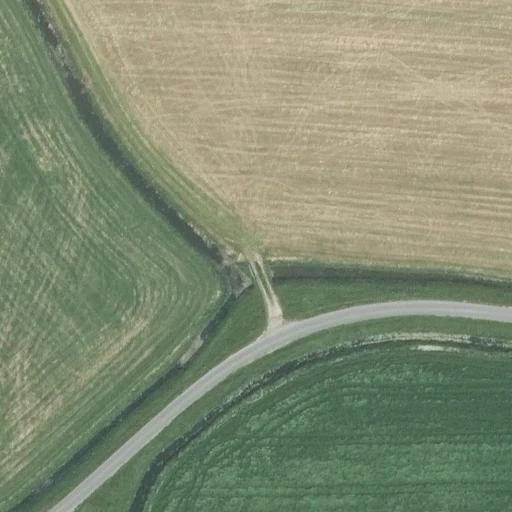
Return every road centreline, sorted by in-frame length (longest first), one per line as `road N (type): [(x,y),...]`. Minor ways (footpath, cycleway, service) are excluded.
road 1 (unclassified): [(511,316),(401,308),(280,337),(216,374),(59,511)]
road 2 (track): [(280,337),(260,273),(137,146),(56,0)]
